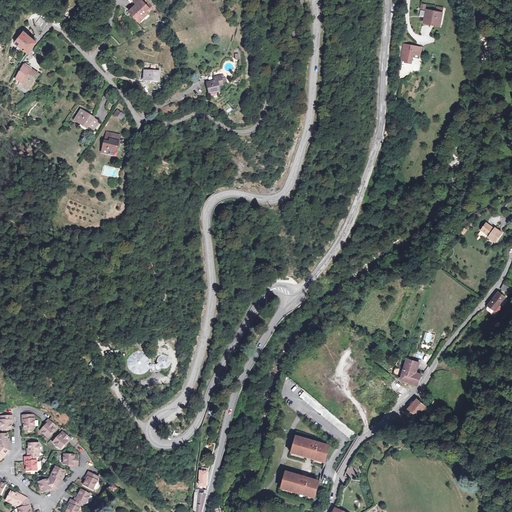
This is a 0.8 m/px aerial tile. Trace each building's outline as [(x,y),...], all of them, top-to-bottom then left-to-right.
[(153,7),(145,0),(131,0),(137,4),(130,11),(141,20),(153,7)] [(424,14),(426,14),(424,23),(429,24),(429,22),(440,24),(442,12),(425,9),(424,14)] [(41,16),(35,23),(42,30),(49,23),(41,16)] [(39,36),(25,26),(15,40),(29,50),(39,36)] [(407,50),(402,49),(400,59),(405,60),(405,62),(411,63),(414,46),(407,45),(407,50)] [(41,73),(24,62),(14,76),(20,80),(18,84),(29,91),(41,73)] [(162,67),(144,68),(144,79),(162,78),(162,67)] [(218,74),(209,76),(213,90),(226,86),(224,80),(231,78),(228,67),(217,70),(218,74)] [(101,120),(80,107),(73,118),(94,131),(101,120)] [(122,131),(106,128),(102,149),(118,152),(122,131)] [(489,237),(488,238),(495,243),(502,234),(496,229),(495,230),(487,224),(482,231),(489,237)] [(489,307),(495,312),(492,315),(495,318),(502,310),(499,307),(506,299),(498,293),(488,306),(489,307)] [(159,356),(159,358),(159,360),(154,360),(154,358),(154,357),(153,356),(153,355),(153,354),(152,352),(152,351),(151,350),(150,350),(149,349),(148,348),(147,347),(146,347),(145,347),(144,346),(142,346),(141,346),(140,346),(139,347),(138,347),(136,347),(135,348),(134,349),(133,349),(133,350),(132,351),(131,352),(131,353),(130,354),(130,355),(129,357),(129,358),(129,359),(130,360),(130,361),(130,363),(131,364),(131,365),(132,366),(133,367),(134,368),(136,369),(137,369),(138,370),(139,370),(140,370),(141,370),(143,370),(144,370),(145,370),(146,370),(147,369),(148,369),(149,368),(150,367),(151,366),(152,365),(153,368),(162,368),(163,364),(168,365),(169,364),(171,363),(172,362),(172,361),(173,360),(173,359),(173,358),(173,357),(173,356),(172,354),(171,353),(170,352),(169,352),(168,351),(167,351),(166,351),(164,351),(162,352),(161,353),(160,354),(159,356)] [(422,374),(416,373),(420,363),(407,359),(401,380),(418,386),(422,374)] [(308,394),(304,391),(299,396),(351,439),(355,433),(352,430),(323,406),(308,394)] [(417,400),(405,414),(413,421),(417,416),(426,407),(417,400)] [(34,418),(33,415),(22,415),(22,420),(24,420),(24,424),(24,429),(35,429),(34,418)] [(11,424),(11,420),(12,420),(12,416),(1,416),(1,420),(1,430),(12,430),(11,424)] [(57,427),(48,419),(45,423),(46,424),(44,427),(40,431),(48,438),(55,430),(55,429),(57,427)] [(186,431),(187,428),(184,426),(171,432),(172,435),(177,435),(186,431)] [(53,442),(61,449),(65,444),(67,441),(68,442),(71,439),(63,432),(60,434),(53,442)] [(0,446),(10,450),(9,443),(8,443),(8,439),(8,434),(0,434),(0,446)] [(329,446),(295,437),(291,453),(307,458),(308,455),(313,457),(312,459),(325,463),(329,446)] [(28,453),(28,457),(36,457),(39,457),(39,453),(39,443),(28,443),(29,449),(29,453),(28,453)] [(3,457),(10,450),(0,446),(0,458),(2,456),(3,457)] [(75,454),(64,454),(64,464),(69,465),(73,465),(73,466),(77,466),(78,455),(75,455),(75,454)] [(28,457),(25,457),(25,462),(26,462),(26,466),(27,471),(37,471),(37,460),(36,460),(36,457),(28,457)] [(350,465),(347,470),(356,476),(360,471),(350,465)] [(50,479),(58,488),(62,480),(61,479),(63,476),(65,471),(56,466),(51,475),(52,476),(50,479)] [(199,478),(199,486),(205,486),(206,480),(207,472),(200,471),(199,474),(199,478)] [(99,477),(89,472),(87,476),(88,476),(86,480),(84,485),(93,490),(98,480),(97,480),(99,477)] [(301,479),(302,477),(285,472),(281,488),(315,498),(319,482),(307,478),(306,481),(301,479)] [(51,490),(58,488),(50,479),(49,479),(48,479),(38,482),(41,492),(47,490),(51,489),(51,490)] [(76,497),(74,501),(81,505),(84,506),(85,503),(86,504),(91,494),(81,489),(79,494),(77,498),(76,497)] [(19,506),(28,499),(20,494),(19,496),(16,494),(11,491),(6,501),(15,505),(19,506)] [(201,511),(205,494),(195,493),(195,494),(193,506),(196,506),(194,511),(201,511)] [(30,505),(28,499),(19,506),(19,508),(19,511),(30,511),(30,510),(29,506),(30,505)] [(74,501),(71,499),(69,503),(70,504),(68,507),(65,511),(77,511),(80,508),(79,508),(81,505),(74,501)] [(170,511),(159,503),(155,508),(158,511),(159,511),(170,511)]
